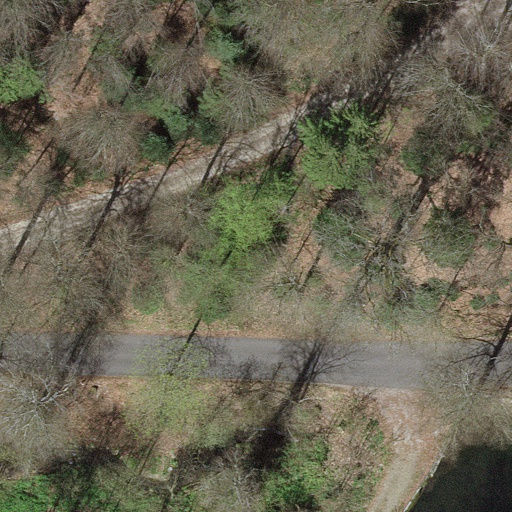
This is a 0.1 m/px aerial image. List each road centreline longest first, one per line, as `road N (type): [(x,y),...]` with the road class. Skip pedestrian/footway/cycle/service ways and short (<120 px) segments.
road 1 (track): [(0,255),(492,0)]
road 2 (unclassified): [(0,355),(511,360)]
road 3 (track): [(435,363),(426,429),(378,511)]
